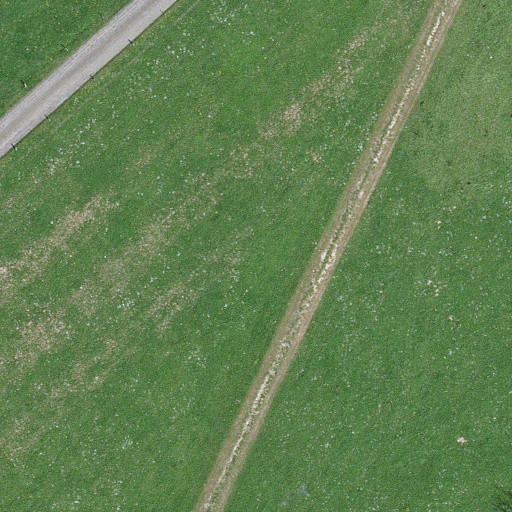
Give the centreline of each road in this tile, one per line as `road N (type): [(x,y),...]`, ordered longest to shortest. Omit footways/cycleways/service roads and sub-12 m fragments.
road 1 (track): [(444,0),(214,511)]
road 2 (unclassified): [(0,138),(152,0)]
